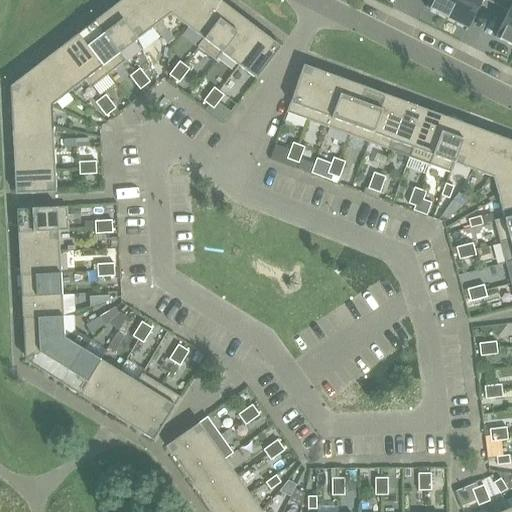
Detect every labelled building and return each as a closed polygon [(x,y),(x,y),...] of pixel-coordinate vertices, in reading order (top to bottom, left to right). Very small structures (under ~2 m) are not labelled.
[(120,0),(111,7),(113,9),(136,39),(153,26),(132,0),(120,0)] [(132,0),(153,26),(162,20),(146,0),(132,0)] [(146,0),(162,20),(170,14),(178,20),(193,0),(146,0)] [(186,26),(206,0),(193,0),(178,20),(186,26)] [(228,7),(218,0),(206,0),(186,26),(203,39),(197,47),(198,47),(227,9),(228,7)] [(454,0),(428,0),(425,7),(446,17),(454,0)] [(481,0),(485,0),(495,5),(496,0),(454,0),(446,17),(467,28),(481,0)] [(511,0),(496,0),(495,5),(507,11),(495,37),(511,45),(511,0)] [(96,22),(125,61),(126,60),(120,52),(136,39),(113,9),(111,7),(94,20),(96,22)] [(245,20),(228,7),(227,9),(198,47),(215,60),(244,22),(245,20)] [(79,35),(108,74),(125,61),(96,22),(94,20),(77,34),(79,35)] [(238,65),(261,35),(262,33),(245,20),(244,22),(215,60),(215,61),(221,53),(238,65)] [(261,35),(238,65),(256,79),(261,73),(281,47),(280,47),(262,33),(261,35)] [(77,34),(60,47),(61,49),(91,87),(108,74),(79,35),(77,34)] [(60,47),(43,60),(44,62),(68,92),(84,80),(90,87),(91,87),(61,49),(60,47)] [(68,92),(44,62),(43,60),(10,86),(51,105),(68,92)] [(179,61),(174,68),(184,76),(189,69),(179,61)] [(289,103),(286,112),(307,120),(324,74),(325,73),(304,65),(303,65),(292,95),(289,103)] [(134,83),(144,75),(139,68),(129,76),(134,83)] [(179,82),(184,76),(174,68),(169,75),(179,82)] [(324,74),(307,120),(327,127),(344,82),(345,80),(325,73),(324,74)] [(144,75),(134,83),(139,89),(150,82),(144,75)] [(344,82),(327,127),(348,135),(364,89),(365,87),(345,80),(344,82)] [(12,128),(14,128),(52,126),(51,106),(51,105),(10,86),(12,128)] [(208,94),(218,102),(223,95),(213,87),(208,94)] [(364,89),(348,135),(368,142),(385,97),(385,95),(365,87),(364,89)] [(218,102),(208,94),(203,101),(213,109),(218,102)] [(95,102),(100,109),(110,101),(105,95),(95,102)] [(385,97),(368,142),(388,150),(405,104),(406,102),(385,95),(385,97)] [(115,108),(110,101),(100,109),(105,116),(115,108)] [(405,104),(388,150),(389,150),(409,157),(412,148),(425,112),(426,110),(406,102),(405,104)] [(412,148),(409,157),(429,164),(432,155),(446,119),(446,117),(426,110),(425,112),(412,148)] [(432,155),(429,164),(449,172),(453,163),(466,127),(467,125),(446,117),(446,119),(432,155)] [(466,127),(453,163),(473,170),(486,134),(487,132),(467,125),(466,127)] [(53,148),(52,126),(14,128),(12,128),(13,150),(15,150),(53,148)] [(486,134),(473,170),(493,177),(511,159),(511,141),(487,132),(486,134)] [(269,158),(284,164),(286,159),(289,151),(290,148),(275,142),(269,158)] [(290,148),(289,151),(301,155),(304,147),(292,142),(290,148)] [(13,150),(14,172),(16,171),(54,170),(53,148),(15,150),(13,150)] [(301,155),(289,151),(286,159),(298,163),(301,155)] [(330,165),(342,170),(345,162),(333,157),(330,165)] [(511,159),(493,177),(498,198),(511,194),(511,159)] [(87,174),(87,161),(78,162),(79,174),(87,174)] [(95,161),(87,161),(87,174),(96,174),(95,161)] [(342,170),(330,165),(327,174),(339,178),(342,170)] [(46,193),(46,192),(55,192),(54,170),(16,171),(14,172),(15,194),(46,193)] [(373,172),(370,180),(382,185),(385,177),(373,172)] [(379,193),(382,185),(370,180),(367,188),(379,193)] [(445,184),(440,195),(448,198),(453,187),(445,184)] [(414,187),(411,195),(423,200),(426,192),(414,187)] [(503,218),(494,220),(494,221),(511,216),(511,194),(498,198),(503,218)] [(420,208),(423,200),(411,195),(408,203),(420,208)] [(17,232),(19,232),(68,229),(66,207),(47,208),(16,210),(17,232)] [(482,224),(480,216),(468,219),(470,228),(482,224)] [(511,216),(494,221),(500,242),(511,238),(511,216)] [(103,233),(103,220),(94,221),(95,234),(103,233)] [(111,220),(103,220),(103,233),(112,233),(111,220)] [(18,254),(21,253),(59,251),(58,231),(68,230),(68,229),(19,232),(17,232),(18,254)] [(511,238),(500,242),(505,263),(511,261),(511,238)] [(472,243),(464,245),(467,257),(475,255),(472,243)] [(467,257),(464,245),(456,247),(459,259),(467,257)] [(60,273),(59,251),(21,253),(18,254),(20,275),(22,275),(60,273)] [(105,264),(106,276),(114,276),(113,263),(105,264)] [(97,277),(106,276),(105,264),(96,264),(97,277)] [(23,297),(61,294),(60,273),(22,275),(20,275),(21,297),(23,297)] [(475,287),(478,299),(486,297),(483,284),(475,287)] [(478,299),(475,287),(467,289),(470,301),(478,299)] [(22,322),(24,322),(63,320),(61,294),(23,297),(21,297),(22,322)] [(64,337),(63,320),(24,322),(22,322),(24,360),(26,359),(64,337)] [(141,321),(136,329),(147,335),(152,328),(141,321)] [(147,335),(136,329),(132,336),(143,343),(147,335)] [(60,383),(61,381),(82,348),(64,337),(26,359),(24,360),(60,383)] [(487,342),(488,355),(497,354),(495,341),(487,342)] [(488,355),(487,342),(478,343),(480,356),(488,355)] [(178,344),(173,352),(184,358),(188,351),(178,344)] [(100,360),(82,348),(61,381),(60,383),(79,394),(80,392),(100,360)] [(184,358),(173,352),(168,359),(179,366),(184,358)] [(98,404),(118,371),(100,360),(80,392),(79,394),(97,406),(98,404)] [(115,417),(117,415),(142,374),(141,373),(136,382),(118,371),(98,404),(97,406),(115,417)] [(134,428),(135,426),(160,385),(142,374),(117,415),(115,417),(134,428)] [(501,384),(492,385),(494,398),(502,397),(501,384)] [(180,397),(160,385),(135,426),(134,428),(153,440),(170,413),(180,397)] [(485,399),(494,398),(492,385),(484,386),(485,399)] [(252,404),(245,409),(252,420),(259,415),(252,404)] [(245,425),(252,420),(245,409),(238,414),(245,425)] [(187,430),(165,446),(178,465),(180,463),(211,441),(220,435),(207,416),(198,422),(188,430),(187,430)] [(506,427),(497,428),(499,440),(507,439),(506,427)] [(490,442),(499,440),(497,428),(489,429),(490,442)] [(180,463),(178,465),(191,482),(193,481),(224,459),(233,452),(220,435),(211,441),(180,463)] [(270,444),(277,455),(284,450),(277,440),(270,444)] [(277,455),(270,444),(263,449),(270,460),(277,455)] [(509,463),(508,455),(496,456),(497,465),(509,463)] [(203,500),(236,476),(224,459),(191,482),(203,500)] [(417,473),(418,482),(430,482),(430,473),(417,473)] [(275,474),(265,481),(270,489),(281,481),(275,474)] [(212,511),(223,511),(249,494),(236,476),(203,500),(212,511)] [(374,486),(387,486),(387,477),(374,478),(374,486)] [(331,478),(331,487),(344,486),(344,478),(331,478)] [(499,493),(507,489),(500,478),(493,483),(499,493)] [(430,490),(430,482),(418,482),(418,490),(430,490)] [(474,497),(486,493),(483,485),(471,489),(474,497)] [(344,495),(344,486),(331,487),(331,495),(344,495)] [(387,486),(374,486),(374,495),(387,495),(387,486)] [(486,493),(474,497),(478,505),(489,501),(486,493)] [(260,511),(261,511),(249,494),(223,511),(260,511)] [(307,495),(307,508),(316,508),(316,495),(307,495)]
